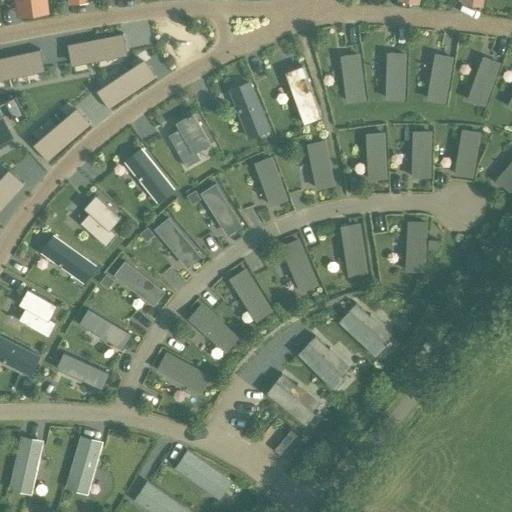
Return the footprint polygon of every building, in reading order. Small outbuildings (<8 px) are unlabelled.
[(45,0),(15,0),(16,7),(18,7),(19,12),(46,8),(45,0)] [(123,35),(123,34),(67,45),(67,46),(68,45),(71,62),(125,52),(122,35),(123,35)] [(0,76),(43,67),(39,51),(40,50),(40,49),(0,58),(0,76)] [(386,98),(402,99),(404,54),(387,53),(386,98)] [(357,54),(341,56),(347,101),(363,99),(357,54)] [(451,57),(435,54),(426,98),(443,101),(451,57)] [(483,105),(498,63),(483,57),(467,99),(483,105)] [(107,107),(108,108),(156,76),(155,75),(154,76),(145,62),(98,93),(108,107),(107,107)] [(304,123),(321,117),(303,70),(286,76),(304,123)] [(249,83),(232,89),(240,108),(237,109),(248,137),(268,129),(249,83)] [(4,101),(16,122),(27,117),(15,96),(4,101)] [(89,123),(78,110),(35,146),(46,159),(46,160),(46,161),(90,123),(89,122),(89,123)] [(0,113),(0,143),(12,137),(0,113)] [(188,117),(189,119),(180,124),(184,130),(172,137),(179,148),(177,149),(186,165),(185,166),(186,167),(200,159),(196,152),(194,148),(207,141),(209,144),(210,144),(192,113),(191,113),(192,115),(188,117)] [(462,129),(454,174),(471,176),(478,132),(462,129)] [(413,131),(412,176),(428,177),(430,132),(413,131)] [(385,178),(382,133),(366,134),(368,179),(385,178)] [(316,188),(332,185),(323,141),(307,144),(316,188)] [(140,176),(137,178),(156,201),(173,188),(142,148),(127,160),(140,176)] [(270,157),(254,163),(270,205),(286,199),(270,157)] [(509,190),(511,186),(511,160),(496,180),(509,190)] [(23,183),(22,183),(10,172),(0,182),(0,209),(24,183),(23,183)] [(217,216),(227,233),(241,224),(215,183),(201,193),(216,216),(217,216)] [(187,198),(192,207),(201,201),(195,192),(187,198)] [(106,245),(116,234),(108,227),(118,215),(95,194),(92,198),(93,200),(86,207),(92,212),(83,222),(93,231),(92,233),(106,245)] [(168,218),(155,229),(173,250),(174,250),(187,265),(199,255),(168,218)] [(425,222),(408,222),(405,270),(423,271),(425,222)] [(365,272),(358,224),(341,227),(348,275),(365,272)] [(146,244),(154,237),(147,229),(139,236),(146,244)] [(59,262),(57,264),(82,282),(95,264),(54,235),(43,250),(59,262)] [(297,240),(281,247),(300,291),(316,284),(297,240)] [(114,274),(136,292),(137,291),(153,303),(162,291),(125,261),(114,274)] [(270,311),(244,270),(230,279),(255,320),(270,311)] [(114,283),(106,276),(100,284),(108,291),(114,283)] [(56,323),(46,317),(54,303),(27,288),(24,293),(26,294),(21,303),(27,307),(25,311),(21,318),(33,325),(32,326),(43,333),(49,336),(56,323)] [(356,303),(338,321),(375,357),(376,356),(373,353),(381,345),(378,342),(387,333),(369,316),(356,303)] [(200,305),(189,318),(225,351),(236,338),(200,305)] [(88,308),(79,323),(103,338),(104,337),(121,347),(129,334),(131,335),(131,334),(88,308)] [(29,374),(38,355),(0,335),(0,356),(3,358),(2,360),(29,374)] [(335,389),(332,386),(340,378),(337,375),(346,366),(328,349),(328,348),(315,335),(297,353),(334,390),(335,389)] [(63,352),(56,368),(82,380),(82,379),(101,387),(107,373),(109,373),(63,352)] [(166,354),(158,369),(200,392),(209,376),(166,354)] [(308,410),(315,401),(296,385),(281,373),(265,393),(306,425),(307,424),(303,422),(311,413),(308,410)] [(86,491),(99,445),(81,440),(68,485),(86,491)] [(22,441),(12,487),(30,491),(40,444),(22,441)] [(218,496),(229,481),(190,453),(179,469),(218,496)] [(155,511),(187,511),(149,485),(139,500),(155,511)]
